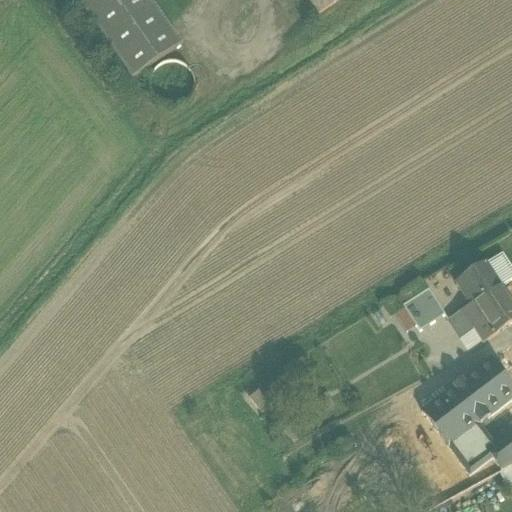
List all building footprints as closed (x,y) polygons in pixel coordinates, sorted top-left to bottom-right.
[(181,48),(147,0),(74,0),(132,83),(181,48)] [(305,0),(318,17),(342,0),(305,0)] [(511,276),(500,258),(459,285),(473,307),(446,324),(459,343),(473,333),(482,346),(511,326),(511,308),(500,290),(511,282),(511,276)] [(428,293),(402,309),(403,311),(415,329),(419,335),(444,318),(428,293)] [(415,329),(403,311),(394,317),(406,335),(415,329)] [(511,389),(490,361),(422,414),(449,451),(477,430),(511,402),(511,389)] [(269,409),(256,394),(248,400),(261,416),(269,409)] [(324,395),(314,403),(318,409),(329,402),(324,395)] [(449,451),(422,414),(412,421),(439,458),(449,451)] [(439,458),(412,421),(403,428),(429,466),(432,464),(439,458)] [(477,430),(449,451),(463,469),(480,456),(491,448),(477,430)] [(511,443),(496,453),(504,469),(505,469),(511,465),(511,443)] [(496,453),(491,448),(480,456),(493,475),(504,469),(496,453)] [(429,466),(407,483),(417,496),(442,477),(432,464),(429,466)]
